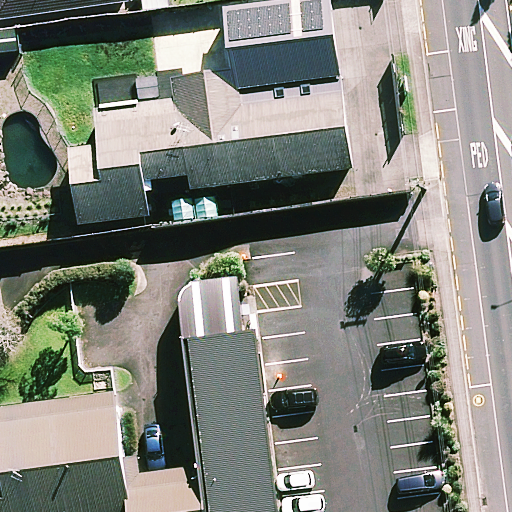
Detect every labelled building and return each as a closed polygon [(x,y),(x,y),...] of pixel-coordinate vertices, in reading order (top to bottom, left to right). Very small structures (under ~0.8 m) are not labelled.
[(125,0),(0,0),(0,11),(1,17),(125,0)] [(358,164),(336,0),(250,0),(228,3),(239,64),(174,73),(178,96),(99,108),(107,175),(79,182),(84,223),(155,215),(149,174),(192,171),(193,186),(358,164)] [(121,275),(76,278),(78,305),(123,302),(121,275)] [(255,325),(192,332),(214,511),(286,511),(261,324),(255,325)] [(130,467),(119,386),(0,403),(0,511),(208,511),(201,463),(130,467)]
